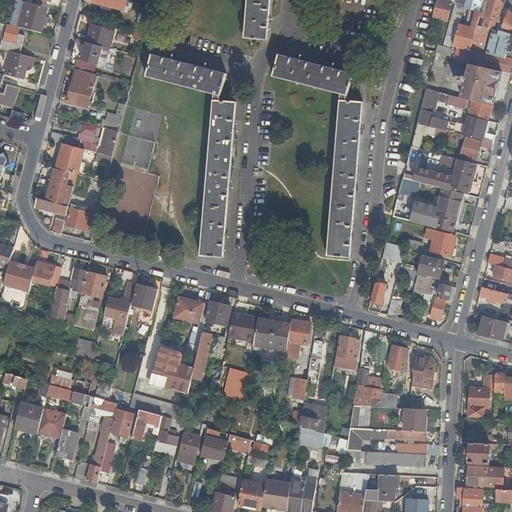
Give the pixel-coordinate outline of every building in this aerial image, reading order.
[(132,3),(133,1),(129,0),(89,0),(90,1),(125,10),(127,2),(132,3)] [(248,0),(245,37),(268,39),(270,0),(248,0)] [(449,2),(442,0),(437,0),(434,15),(448,19),(452,3),(449,2)] [(484,14),(487,0),(465,0),(464,7),(476,10),(471,27),(459,24),(453,45),(471,50),(473,42),(476,29),(477,25),(480,16),(483,17),(484,14)] [(496,30),(503,4),(500,0),(487,0),(484,14),(483,17),(480,16),(477,25),(492,29),(494,29),(496,30)] [(49,7),(40,5),(32,3),(28,2),(26,1),(23,13),(20,26),(43,32),(49,7)] [(459,24),(464,7),(455,4),(442,46),(452,49),(453,45),(459,24)] [(500,27),(499,30),(511,33),(511,13),(508,9),(503,28),(500,27)] [(0,37),(3,39),(0,48),(14,52),(21,54),(26,36),(18,34),(20,26),(16,25),(0,21),(0,28),(1,28),(0,30),(0,37)] [(92,25),(87,42),(104,47),(111,48),(115,31),(92,25)] [(487,55),(470,51),(467,63),(471,63),(503,71),(511,72),(511,33),(499,30),(496,30),(494,29),(487,55)] [(481,31),(476,29),(473,42),(483,44),(485,39),(480,38),(481,31)] [(99,64),(104,47),(87,42),(83,59),(99,64)] [(450,56),(452,49),(442,46),(439,45),(437,52),(450,56)] [(35,61),(35,58),(21,54),(14,52),(8,74),(25,78),(27,70),(31,69),(32,68),(35,61)] [(220,100),(227,74),(152,54),(147,76),(214,93),(206,194),(201,255),(223,257),(236,101),(220,100)] [(353,73),(289,56),(280,54),(274,75),(276,76),(341,93),(327,255),(350,257),(363,101),(346,100),(347,97),(353,73)] [(465,84),(462,97),(467,99),(473,100),(492,105),(493,106),(503,71),(471,63),(467,75),(463,74),(463,75),(458,75),(456,75),(454,80),(455,81),(457,82),(465,84)] [(88,107),(97,75),(76,70),(68,101),(88,107)] [(0,103),(12,107),(18,88),(8,85),(2,83),(0,82),(0,103)] [(433,116),(439,91),(427,88),(418,123),(430,126),(447,130),(466,136),(474,138),(494,143),(496,135),(485,132),(492,105),(473,100),(467,99),(464,110),(467,111),(466,113),(469,114),(466,124),(457,121),(457,122),(433,116)] [(105,119),(103,127),(107,128),(119,131),(126,105),(123,104),(120,115),(110,112),(108,120),(105,119)] [(11,117),(20,119),(22,112),(13,110),(11,117)] [(445,138),(447,130),(430,126),(418,123),(417,124),(411,146),(418,148),(419,148),(424,133),(445,138)] [(106,147),(104,154),(113,156),(119,131),(107,128),(102,146),(106,147)] [(66,135),(64,143),(81,148),(83,139),(66,135)] [(481,146),(492,149),(494,143),(474,138),(466,136),(460,154),(482,161),(484,153),(479,151),(481,146)] [(79,174),(85,149),(81,148),(64,143),(63,143),(57,168),(77,174),(79,174)] [(418,148),(411,146),(409,154),(416,156),(418,148)] [(0,177),(2,178),(9,155),(0,152),(0,177)] [(96,160),(111,164),(113,156),(104,154),(98,152),(96,160)] [(443,156),(442,164),(450,165),(452,157),(443,156)] [(467,192),(475,163),(460,159),(458,159),(452,179),(450,187),(467,192)] [(56,168),(47,200),(69,206),(74,187),(77,174),(57,168),(56,168)] [(452,179),(418,170),(415,181),(421,182),(443,188),(449,190),(450,187),(452,179)] [(415,181),(403,178),(400,193),(417,199),(421,182),(415,181)] [(449,190),(443,188),(438,208),(435,218),(441,219),(456,223),(463,193),(449,190)] [(56,218),(53,231),(61,233),(69,206),(47,200),(39,198),(37,206),(52,210),(55,211),(60,213),(59,218),(56,218)] [(435,218),(438,208),(416,203),(411,222),(438,229),(441,219),(435,218)] [(67,224),(93,231),(98,214),(71,207),(67,224)] [(23,247),(27,234),(27,233),(22,224),(16,246),(19,247),(17,254),(20,255),(16,270),(23,272),(25,265),(33,267),(37,252),(23,247)] [(431,251),(451,256),(456,236),(428,229),(426,237),(434,239),(431,251)] [(148,248),(152,235),(145,233),(141,246),(148,248)] [(423,243),(408,239),(405,247),(405,248),(405,250),(407,250),(420,254),(423,243)] [(15,247),(0,242),(0,263),(8,266),(15,247)] [(405,247),(386,242),(383,255),(402,259),(405,250),(405,248),(405,247)] [(505,258),(492,254),(489,263),(498,265),(511,268),(511,259),(511,260),(505,258)] [(429,274),(439,277),(443,260),(439,259),(439,260),(424,256),(419,275),(428,277),(429,274)] [(56,265),(37,261),(33,280),(51,284),(56,265)] [(511,281),(511,268),(498,265),(495,277),(511,281)] [(397,277),(416,282),(418,275),(419,271),(400,266),(397,277)] [(74,290),(82,292),(87,271),(75,268),(71,283),(70,287),(74,288),(74,290)] [(102,297),(108,276),(87,271),(82,292),(76,318),(74,324),(94,330),(99,311),(98,310),(100,302),(94,300),(95,296),(102,297)] [(430,287),(432,279),(428,277),(419,275),(418,275),(416,282),(414,291),(422,293),(424,285),(430,287)] [(71,283),(59,280),(57,289),(69,292),(70,287),(71,283)] [(386,285),(375,282),(370,301),(382,304),(386,285)] [(124,335),(136,284),(129,283),(126,296),(121,301),(110,297),(105,316),(116,318),(112,332),(116,333),(124,335)] [(158,289),(137,283),(136,284),(133,298),(131,305),(152,310),(158,289)] [(429,291),(428,294),(436,296),(446,299),(447,300),(451,286),(441,283),(438,294),(436,294),(436,292),(429,291)] [(509,294),(483,287),(481,296),(507,303),(509,294)] [(63,315),(69,292),(57,289),(49,318),(61,321),(63,315)] [(76,318),(66,315),(70,293),(69,292),(63,315),(61,321),(74,324),(76,318)] [(441,320),(446,299),(436,296),(428,294),(424,293),(423,297),(431,299),(431,301),(432,302),(431,305),(434,306),(433,308),(431,317),(441,320)] [(180,297),(175,317),(199,323),(204,303),(180,297)] [(392,299),(388,312),(395,314),(398,301),(392,299)] [(211,302),(207,320),(227,325),(232,307),(211,302)] [(228,337),(254,342),(256,331),(259,318),(259,317),(234,312),(228,337)] [(503,341),(508,322),(485,316),(480,335),(503,341)] [(254,344),(286,350),(287,344),(290,324),(259,318),(256,331),(254,342),(254,344)] [(311,323),(291,319),(290,324),(287,344),(286,350),(286,355),(298,357),(300,343),(308,344),(311,323)] [(363,337),(363,329),(351,328),(350,336),(363,337)] [(213,334),(203,332),(202,336),(199,346),(194,368),(191,378),(201,380),(213,334)] [(189,333),(187,343),(199,346),(202,336),(189,333)] [(357,358),(360,339),(340,336),(337,355),(346,357),(346,359),(349,359),(349,357),(357,358)] [(79,339),(76,354),(82,355),(95,359),(98,344),(79,339)] [(308,374),(307,382),(316,383),(322,342),(313,340),(311,357),(308,374)] [(387,366),(403,370),(408,348),(393,344),(387,366)] [(179,390),(188,393),(190,386),(189,385),(191,378),(194,368),(182,365),(181,367),(178,366),(182,354),(164,349),(161,348),(152,382),(179,389),(179,390)] [(435,365),(427,356),(416,354),(412,385),(432,387),(435,365)] [(308,374),(311,357),(300,355),(298,373),(308,374)] [(370,357),(362,356),(355,395),(379,398),(382,379),(369,378),(369,384),(366,384),(367,377),(370,357)] [(4,382),(25,387),(27,378),(6,372),(4,382)] [(507,373),(497,373),(497,376),(496,389),(496,391),(506,392),(506,394),(511,394),(511,377),(510,377),(507,377),(507,373)] [(75,381),(52,375),(50,384),(54,385),(72,390),(73,390),(75,381)] [(484,416),(484,410),(485,408),(489,408),(490,389),(496,389),(497,376),(485,375),(485,388),(472,388),(470,415),(484,416)] [(47,394),(50,384),(41,382),(38,394),(47,397),(47,394)] [(98,387),(96,397),(107,400),(111,386),(103,384),(102,389),(98,387)] [(72,390),(54,385),(51,395),(70,400),(72,390)] [(95,397),(74,391),(72,400),(79,402),(81,403),(83,404),(84,400),(89,401),(88,407),(85,407),(83,418),(89,419),(90,415),(95,397)] [(184,407),(134,393),(134,396),(131,407),(140,409),(163,416),(172,418),(173,418),(181,421),(184,407)] [(395,407),(396,395),(382,393),(380,406),(395,407)] [(410,397),(396,395),(395,407),(409,408),(410,398),(410,397)] [(97,407),(115,412),(118,403),(107,400),(96,397),(95,397),(90,415),(95,416),(96,413),(97,407)] [(38,432),(44,408),(21,402),(15,427),(38,432)] [(313,406),(304,404),(300,426),(323,433),(327,408),(322,408),(322,411),(322,420),(311,418),(313,406)] [(276,417),(277,410),(259,405),(257,411),(276,417)] [(56,437),(60,438),(63,429),(67,413),(44,408),(38,432),(41,434),(48,434),(51,435),(53,436),(56,437)] [(406,408),(405,431),(426,432),(427,409),(406,408)] [(156,428),(159,429),(163,416),(140,409),(133,437),(142,439),(145,425),(146,420),(157,423),(156,428)] [(118,410),(112,431),(128,436),(130,427),(132,421),(134,414),(118,410)] [(289,414),(284,412),(280,420),(286,422),(289,414)] [(101,414),(96,413),(95,416),(90,415),(89,419),(87,428),(96,431),(101,414)] [(101,471),(107,447),(114,418),(106,416),(102,431),(100,431),(99,434),(101,434),(96,455),(94,465),(93,471),(90,470),(88,480),(98,483),(101,471)] [(169,431),(172,418),(163,416),(159,429),(157,439),(162,441),(165,441),(177,444),(179,437),(172,435),(172,432),(169,431)] [(172,424),(183,427),(185,422),(181,421),(173,418),(172,424)] [(201,453),(224,460),(227,447),(230,434),(208,428),(201,453)] [(425,440),(426,432),(405,431),(399,430),(356,428),(350,428),(348,441),(348,442),(346,450),(360,451),(361,437),(407,439),(407,442),(413,442),(413,439),(425,440)] [(71,431),(63,429),(60,438),(56,457),(63,459),(63,457),(73,459),(79,434),(71,432),(71,431)] [(194,464),(201,436),(185,432),(179,459),(176,459),(174,465),(191,470),(192,463),(194,464)] [(230,434),(227,447),(248,453),(251,440),(230,434)] [(474,434),(473,443),(492,444),(493,435),(474,434)] [(272,446),(255,441),(252,455),(264,458),(269,459),(270,460),(272,446)] [(399,442),(384,441),(380,445),(380,452),(399,453),(399,446),(399,442)] [(82,449),(85,449),(91,451),(92,445),(83,442),(82,449)] [(491,447),(494,447),(494,444),(492,444),(473,443),(471,443),(470,463),(490,464),(491,447)] [(439,455),(439,445),(429,445),(429,455),(439,455)] [(427,447),(399,446),(399,453),(414,454),(427,455),(427,447)] [(107,447),(101,471),(109,473),(115,449),(107,447)] [(92,451),(91,451),(85,449),(83,459),(89,461),(92,451)] [(426,467),(427,455),(414,454),(399,453),(380,452),(379,452),(378,452),(372,452),(360,451),(346,450),(345,462),(366,463),(366,464),(426,467)] [(137,482),(145,484),(152,457),(144,455),(137,482)] [(89,463),(79,460),(75,476),(85,479),(89,463)] [(505,468),(470,466),(469,485),(487,486),(503,487),(505,468)] [(305,481),(292,479),(291,484),(287,510),(286,511),(311,511),(315,495),(318,471),(313,470),(311,478),(306,477),(305,481)] [(337,510),(347,511),(362,511),(364,500),(366,489),(368,474),(355,473),(351,494),(340,492),(337,510)] [(379,490),(366,489),(364,500),(367,500),(377,501),(379,501),(393,501),(395,487),(396,487),(397,475),(380,475),(379,490)] [(284,482),(267,479),(266,485),(263,505),(287,510),(291,484),(284,482)] [(237,506),(262,511),(263,505),(266,485),(242,481),(237,506)] [(195,482),(192,496),(199,498),(202,484),(195,482)] [(219,483),(213,510),(222,511),(230,511),(234,496),(232,496),(234,486),(219,483)] [(466,489),(466,487),(459,487),(458,497),(465,499),(465,507),(460,507),(459,511),(482,511),(483,508),(486,508),(487,504),(483,503),(484,490),(466,489)] [(511,489),(486,489),(486,490),(485,499),(504,500),(504,502),(511,501),(511,489)] [(407,499),(405,511),(427,511),(428,500),(407,499)] [(378,511),(375,511),(377,501),(367,500),(365,511),(378,511)]
